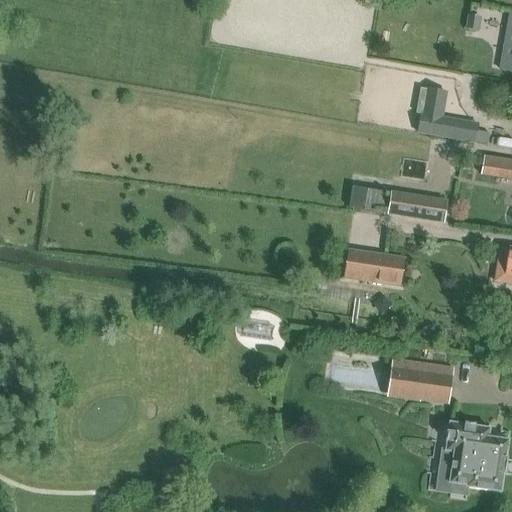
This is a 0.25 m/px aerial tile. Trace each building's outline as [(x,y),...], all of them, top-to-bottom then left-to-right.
[(467,16),(465,29),(479,32),(482,18),(467,16)] [(421,89),(416,114),(422,115),(419,133),(432,136),(474,143),(476,130),(435,123),(441,93),(421,89)] [(511,179),(511,160),(483,155),(479,173),(511,179)] [(443,222),(446,206),(391,197),(388,213),(443,222)] [(511,276),(511,248),(500,247),(497,266),(506,268),(505,275),(511,276)] [(348,251),(344,279),(400,287),(404,260),(348,251)] [(387,394),(449,403),(453,369),(392,361),(387,394)] [(490,429),(485,428),(474,427),(474,426),(473,426),(473,427),(466,426),(466,425),(465,425),(465,426),(450,423),(448,433),(447,433),(447,434),(448,434),(447,441),(446,441),(446,442),(447,442),(445,452),(454,453),(449,484),(466,486),(466,488),(465,500),(466,500),(468,488),(501,493),(506,461),(507,461),(507,460),(506,459),(509,441),(488,438),(490,429)]
